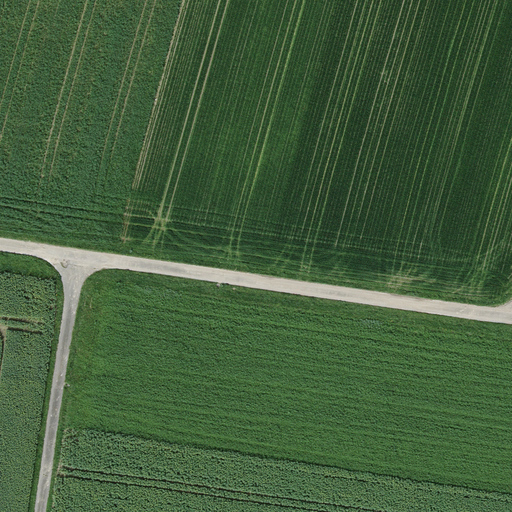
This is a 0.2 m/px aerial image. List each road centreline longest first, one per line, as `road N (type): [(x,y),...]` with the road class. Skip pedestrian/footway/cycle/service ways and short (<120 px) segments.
road 1 (track): [(0,245),(511,316)]
road 2 (track): [(76,256),(40,511)]
